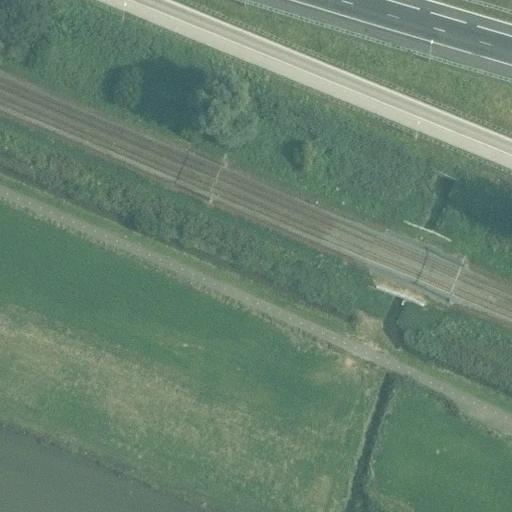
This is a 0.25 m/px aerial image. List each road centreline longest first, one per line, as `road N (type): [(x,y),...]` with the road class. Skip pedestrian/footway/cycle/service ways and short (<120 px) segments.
road 1 (motorway): [(143,0),(511,149)]
road 2 (motorway): [(360,0),(511,44)]
